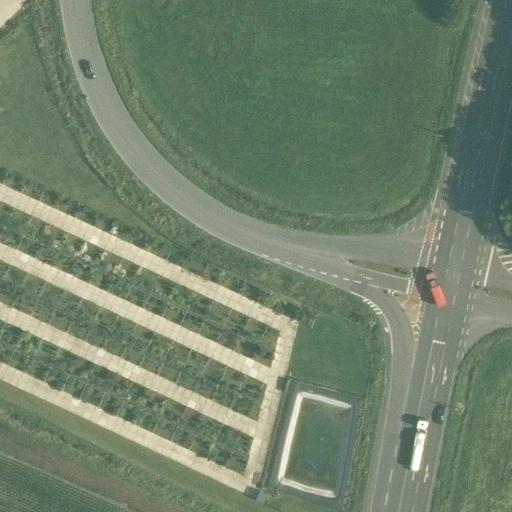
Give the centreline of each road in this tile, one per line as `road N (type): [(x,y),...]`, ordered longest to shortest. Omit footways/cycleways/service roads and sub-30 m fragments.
road 1 (primary): [(74,0),(108,111),(144,163),(192,203),(279,243)]
road 2 (secondary): [(511,0),(449,282)]
road 3 (primary): [(279,243),(376,298),(394,319),(418,440)]
road 4 (primary): [(279,243),(449,282)]
road 5 (primary): [(449,282),(418,440)]
